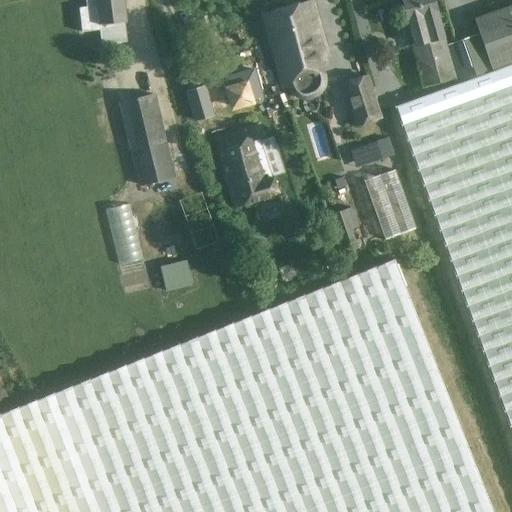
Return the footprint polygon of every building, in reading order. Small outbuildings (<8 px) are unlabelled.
[(85,0),(86,7),(79,8),(82,33),(100,30),(102,45),(127,42),(124,21),(126,21),(123,0),(85,0)] [(457,82),(392,104),(511,445),(511,4),(473,18),(478,33),(448,44),(445,35),(444,36),(434,0),(402,0),(415,45),(410,46),(422,88),(456,78),(457,82)] [(263,14),(285,87),(326,75),(322,62),(328,61),(310,1),(263,14)] [(251,72),(224,80),(232,107),(259,99),(251,72)] [(342,83),(356,128),(383,119),(369,75),(342,83)] [(204,86),(186,92),(195,121),(213,115),(204,86)] [(155,93),(118,102),(139,187),(175,178),(155,93)] [(214,140),(235,206),(276,193),(259,140),(263,136),(259,123),(239,130),(239,132),(214,140)] [(382,239),(415,229),(396,168),(363,178),(382,239)] [(116,262),(140,259),(133,204),(109,207),(116,262)] [(492,511),(394,260),(0,413),(0,511),(492,511)] [(166,292),(192,286),(186,261),(160,267),(166,292)] [(0,400),(9,397),(0,373),(0,400)]
